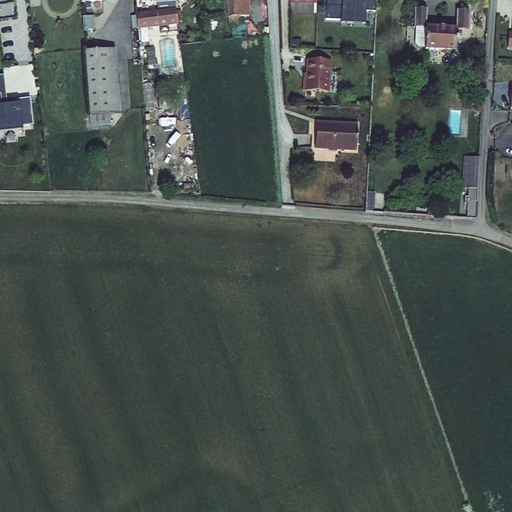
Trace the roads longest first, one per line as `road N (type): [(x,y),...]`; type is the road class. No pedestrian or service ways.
road 1 (residential): [(0,196),(412,222),(511,242)]
road 2 (unknown): [(265,0),(291,212)]
